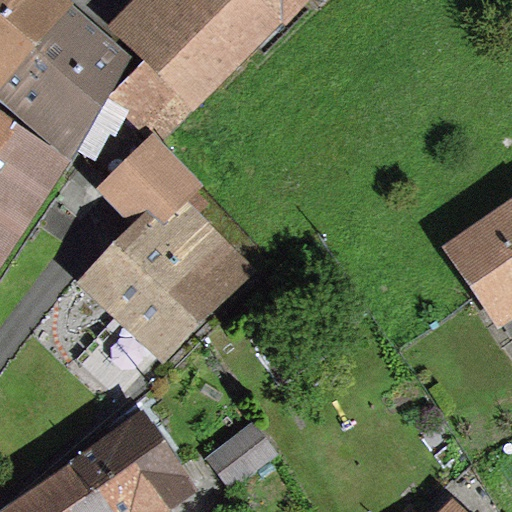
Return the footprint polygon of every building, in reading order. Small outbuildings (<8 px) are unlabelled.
[(0,0),(0,86),(77,151),(129,56),(114,44),(105,54),(56,11),(62,4),(56,0),(48,0),(45,4),(39,0),(0,0)] [(167,100),(181,114),(295,0),(180,0),(138,43),(153,58),(113,99),(141,127),(167,100)] [(0,149),(8,137),(0,131),(0,149)] [(0,264),(61,172),(8,137),(0,149),(0,264)] [(194,189),(150,146),(107,192),(145,229),(96,278),(166,343),(242,267),(179,204),(194,189)] [(511,334),(511,212),(455,251),(511,334)] [(254,426),(209,461),(230,489),(275,454),(254,426)] [(74,465),(52,480),(55,485),(73,511),(163,511),(186,496),(144,432),(123,447),(116,436),(96,450),(103,461),(82,476),(74,465)] [(73,511),(55,485),(16,511),(73,511)]
